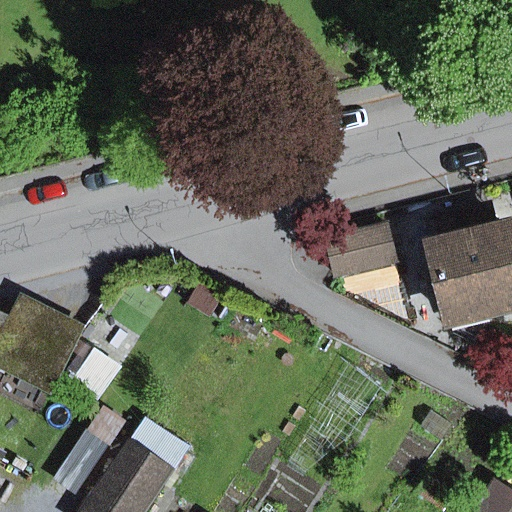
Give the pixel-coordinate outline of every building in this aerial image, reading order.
[(433,248),(451,320),(511,304),(511,239),(509,229),(481,236),(475,212),(440,220),(447,245),(433,248)] [(328,242),(336,274),(395,260),(388,228),(328,242)] [(11,320),(0,341),(0,367),(52,394),(83,331),(20,300),(11,320)] [(0,341),(11,320),(0,314),(0,341)] [(87,345),(64,375),(97,399),(120,368),(87,345)] [(72,494),(116,432),(97,418),(52,480),(72,494)] [(170,470),(185,448),(147,423),(132,445),(170,470)] [(132,445),(87,511),(142,511),(160,485),(170,470),(132,445)] [(452,496),(428,479),(419,492),(443,509),(452,496)] [(477,511),(511,511),(511,493),(496,483),(477,511)]
